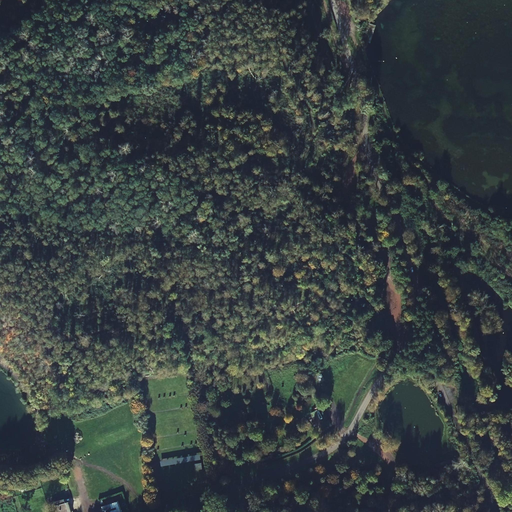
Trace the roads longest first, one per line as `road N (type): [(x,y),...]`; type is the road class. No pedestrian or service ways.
road 1 (unclassified): [(161,511),(319,458),(345,437),(408,344),(415,286),(394,211),(370,163)]
road 2 (track): [(501,511),(447,393),(403,351)]
road 3 (unclassified): [(332,0),(370,163)]
